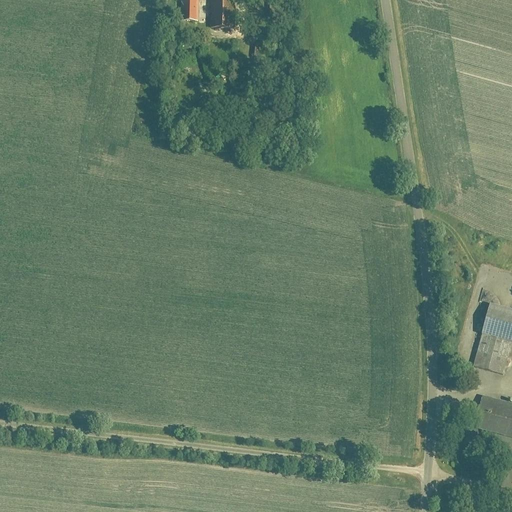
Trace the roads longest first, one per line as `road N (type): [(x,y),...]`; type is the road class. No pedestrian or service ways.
road 1 (residential): [(429,476),(428,292),(385,0)]
road 2 (unclassified): [(429,476),(0,424)]
